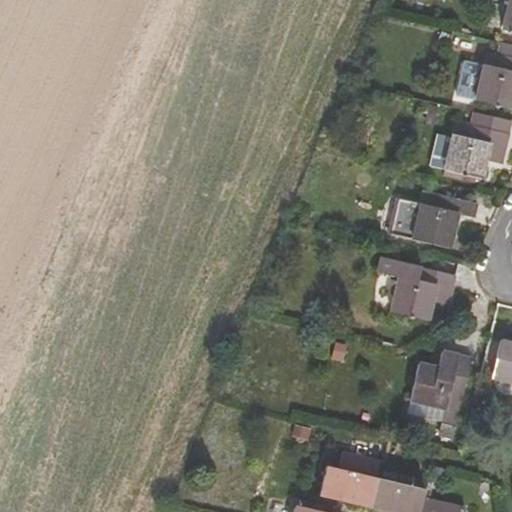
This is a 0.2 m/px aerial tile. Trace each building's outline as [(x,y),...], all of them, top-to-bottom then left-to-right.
[(487,52),(483,66),(475,99),(475,101),(511,109),(511,45),(503,44),(500,55),(487,52)] [(461,96),(475,99),(483,66),(469,63),(461,96)] [(455,122),(451,137),(444,169),(445,171),(481,180),(485,162),(501,165),(508,134),(455,122)] [(430,166),(444,169),(451,137),(437,134),(430,166)] [(433,207),(419,204),(411,238),(412,240),(448,249),(457,214),(472,218),(476,204),(437,194),(433,207)] [(399,235),(411,238),(419,204),(407,201),(399,235)] [(453,277),(381,258),(378,272),(399,276),(390,311),(427,320),(432,301),(446,304),(453,277)] [(511,343),(501,340),(492,377),(511,381),(511,343)] [(419,364),(409,402),(444,410),(441,421),(454,424),(470,359),(441,352),(436,368),(419,364)] [(407,413),(441,421),(444,410),(409,402),(407,413)] [(308,439),(310,430),(294,426),(291,435),(308,439)] [(422,499),(424,490),(326,467),(320,496),(385,511),(464,511),(465,509),(422,499)]
